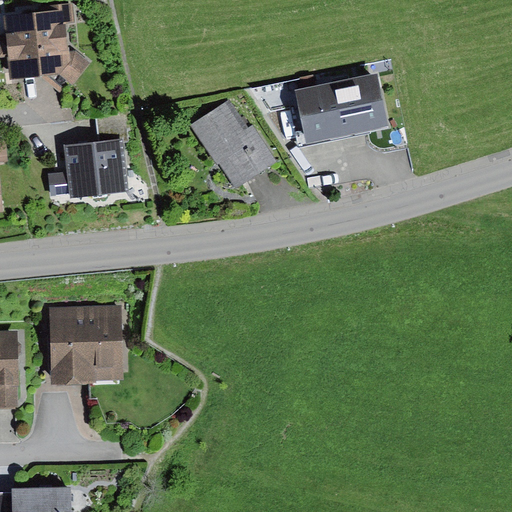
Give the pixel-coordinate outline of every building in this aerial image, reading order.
[(44,15),(0,18),(0,82),(47,79),(66,94),(86,69),(67,54),(65,28),(75,27),(73,6),(43,8),(44,15)] [(379,77),(298,95),(310,150),(391,132),(379,77)] [(232,107),(196,128),(232,190),(275,165),(255,130),(248,134),(232,107)] [(100,146),(66,149),(69,173),(71,196),(71,200),(129,194),(124,145),(129,145),(126,119),(97,122),(100,146)] [(69,173),(50,174),(52,197),(71,196),(69,173)] [(122,307),(50,309),(52,388),(124,386),(122,307)] [(18,333),(0,332),(0,408),(17,408),(18,333)] [(72,511),(71,491),(13,493),(13,497),(0,496),(0,511),(72,511)]
